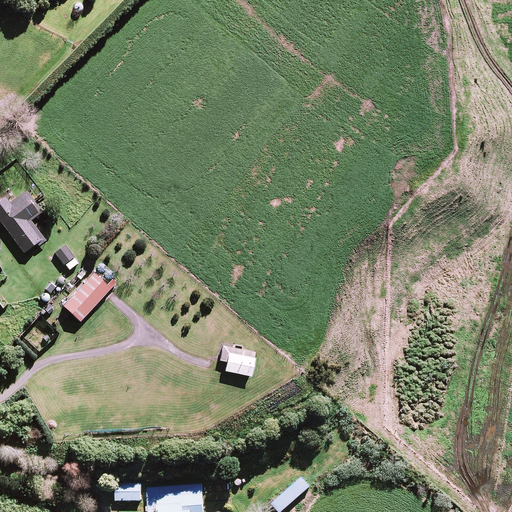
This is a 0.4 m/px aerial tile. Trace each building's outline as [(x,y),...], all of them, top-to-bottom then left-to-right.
[(42,214),(26,192),(9,205),(6,200),(0,204),(0,223),(24,255),(37,246),(38,248),(45,242),(30,222),(42,214)] [(78,265),(65,247),(55,254),(68,273),(78,265)] [(86,275),(81,270),(64,288),(69,293),(86,275)] [(106,287),(93,275),(62,308),(79,324),(116,285),(112,281),(106,287)] [(61,290),(54,284),(53,283),(46,291),(50,295),(54,290),(58,294),(61,290)] [(235,345),(234,348),(221,346),(218,362),(226,364),(225,374),(250,378),(255,352),(242,350),(242,347),(235,345)] [(283,511),(310,489),(302,479),(272,506),(276,511),(283,511)] [(141,485),(115,485),(115,503),(140,503),(141,485)] [(203,511),(202,486),(147,489),(148,511),(203,511)]
